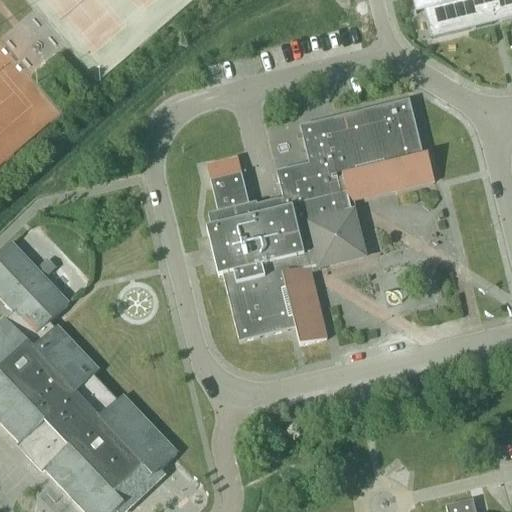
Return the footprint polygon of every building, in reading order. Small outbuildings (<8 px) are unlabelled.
[(511,0),(411,0),(415,16),(416,16),(416,12),(426,9),(433,39),(430,39),(430,41),(491,26),(491,24),(511,18),(511,0)] [(295,331),(299,348),(326,342),(326,340),(324,341),(314,298),(309,299),(303,272),(319,269),(363,259),(352,215),(351,215),(347,198),(374,192),(375,196),(432,182),(432,184),(434,184),(427,157),(422,158),(409,102),(299,129),(308,166),(276,174),(282,201),(257,207),(256,205),(248,206),(241,175),(210,183),(217,214),(207,216),(210,229),(206,230),(218,279),(222,278),(239,345),(295,331)] [(237,159),(206,166),(210,183),(241,175),(237,159)] [(68,306),(11,246),(0,256),(0,301),(13,315),(33,337),(68,306)] [(46,264),(38,271),(46,279),(53,272),(46,264)] [(45,473),(81,511),(117,511),(122,508),(126,506),(131,503),(136,499),(140,496),(144,492),(147,489),(150,484),(152,480),(153,478),(177,456),(122,398),(117,403),(93,378),(98,373),(56,328),(54,330),(49,325),(33,337),(13,315),(6,322),(4,320),(0,323),(0,425),(20,447),(24,442),(30,449),(25,453),(25,457),(40,473),(44,473),(45,473)] [(474,511),(472,502),(445,508),(446,511),(474,511)]
